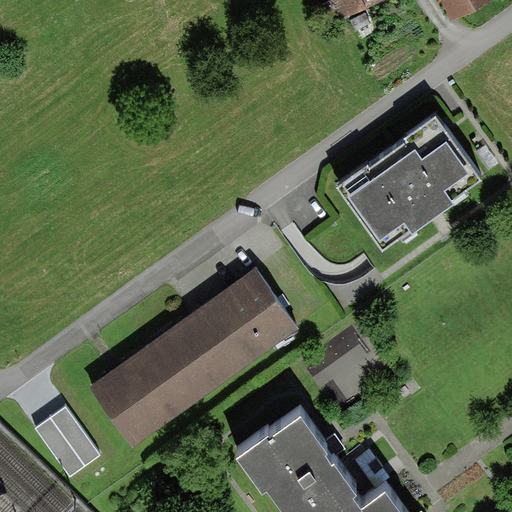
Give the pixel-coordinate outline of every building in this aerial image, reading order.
[(374,0),(335,0),(342,15),(374,0)] [(445,0),(452,13),(476,0),(445,0)] [(481,179),(436,116),(340,184),(385,247),(435,211),(481,179)] [(298,324),(256,262),(90,379),(135,440),(298,324)] [(65,401),(34,422),(69,473),(101,452),(65,401)] [(329,439),(301,401),(273,421),(270,417),(234,444),(263,482),(267,479),(289,507),(285,510),(286,511),(341,511),(364,495),(362,492),(354,481),(358,478),(335,446),(333,448),(327,441),(329,439)] [(362,492),(364,495),(341,511),(413,511),(386,474),(362,492)]
